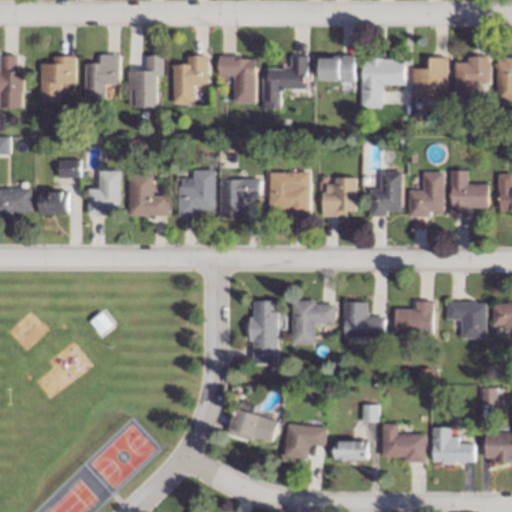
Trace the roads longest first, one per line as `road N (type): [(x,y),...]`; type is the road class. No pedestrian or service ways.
road 1 (residential): [(511,259),(0,255)]
road 2 (residential): [(511,17),(0,14)]
road 3 (residential): [(511,504),(318,504),(238,489),(190,453)]
road 4 (residential): [(214,261),(214,385),(190,453),(128,511)]
